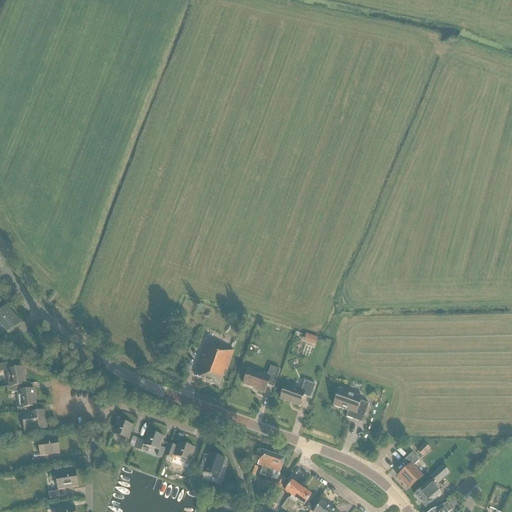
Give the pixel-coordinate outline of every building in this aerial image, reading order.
[(0,311),(0,327),(7,335),(21,323),(6,306),(0,311)] [(316,337),(306,334),(304,340),(304,341),(310,343),(316,345),(316,344),(318,338),(316,337)] [(223,376),(224,377),(234,351),(208,342),(195,377),(202,379),(202,380),(219,386),(223,376)] [(1,350),(16,353),(17,347),(2,343),(1,350)] [(0,371),(8,371),(10,386),(10,387),(23,385),(26,385),(24,368),(13,369),(12,363),(0,364),(0,371)] [(268,385),(274,388),(278,376),(271,374),(270,378),(248,370),(243,384),(258,390),(258,391),(265,394),(268,385)] [(303,396),(310,398),(315,385),(305,381),(301,391),(285,386),(280,399),(300,406),(303,396)] [(24,391),(23,385),(10,387),(10,386),(6,387),(7,394),(18,392),(20,408),(34,407),(37,407),(34,390),(24,391)] [(346,417),(362,423),(369,404),(361,401),(362,397),(339,389),(339,390),(341,390),(338,398),(336,397),(333,406),(348,412),(346,417)] [(17,409),(18,416),(22,415),(24,431),(47,428),(45,412),(35,413),(34,407),(20,408),(17,409)] [(112,434),(128,440),(133,426),(117,420),(112,434)] [(148,431),(143,445),(159,451),(157,457),(162,459),(165,449),(160,448),(164,437),(148,431)] [(60,454),(57,437),(54,438),(53,433),(40,435),(40,439),(38,440),(40,456),(60,454)] [(141,441),(137,439),(134,448),(138,450),(142,441),(141,441)] [(174,457),(190,462),(195,448),(179,442),(174,457)] [(165,456),(171,458),(176,446),(170,444),(165,456)] [(428,448),(425,444),(417,451),(422,457),(430,449),(428,448)] [(259,474),(266,477),(269,469),(274,455),(263,451),(257,465),(262,467),(259,474)] [(403,462),(408,467),(397,477),(409,489),(422,476),(413,466),(419,461),(412,453),(403,462)] [(204,468),(220,473),(225,459),(209,454),(204,468)] [(280,473),(285,459),(274,455),(269,469),(267,477),(271,478),(274,471),(280,473)] [(249,474),(254,476),(257,468),(252,466),(249,474)] [(72,468),(67,469),(67,472),(55,474),(58,490),(78,487),(75,470),(72,471),(72,468)] [(438,497),(432,490),(442,481),(437,475),(422,488),(414,495),(425,508),(438,497)] [(275,484),(280,488),(286,480),(280,476),(275,484)] [(475,483),(469,478),(457,490),(463,495),(463,496),(476,484),(475,483)] [(290,499),(288,498),(281,508),(286,511),(302,488),(292,482),(285,492),(292,496),(290,499)] [(236,491),(234,486),(226,490),(228,494),(229,495),(236,491)] [(304,505),(311,495),(302,488),(286,511),(291,511),(297,504),(295,503),(298,500),(304,505)] [(273,500),(278,504),(284,495),(278,492),(273,500)] [(448,511),(451,510),(445,500),(435,506),(437,509),(432,511),(448,511)] [(328,511),(331,509),(321,502),(313,511),(328,511)]
